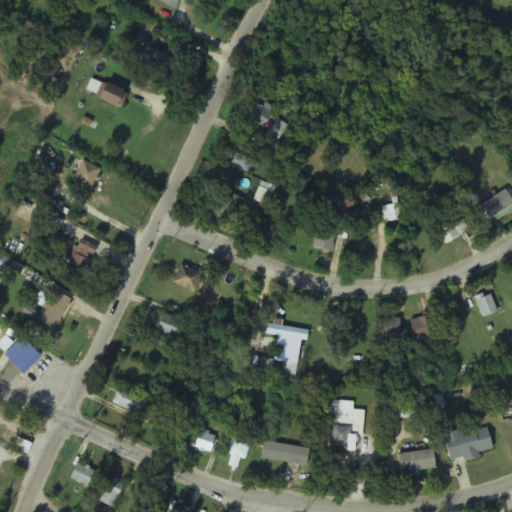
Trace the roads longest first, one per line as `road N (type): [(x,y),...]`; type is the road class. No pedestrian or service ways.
road 1 (residential): [(16,511),(260,0)]
road 2 (residential): [(160,220),(291,278),(375,294),(457,274),(511,241)]
road 3 (tertiary): [(0,388),(255,498)]
road 4 (tertiary): [(255,498),(425,508),(511,483)]
